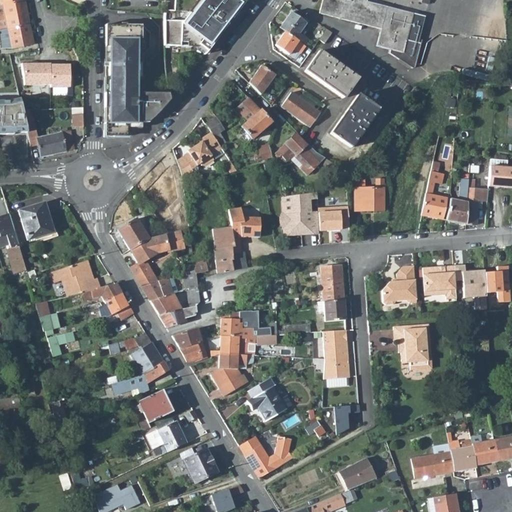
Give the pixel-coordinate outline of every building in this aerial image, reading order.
[(8,28),(29,24),(23,0),(0,0),(0,2),(1,6),(3,6),(8,28)] [(182,21),(163,21),(163,28),(163,35),(164,43),(167,43),(167,46),(179,46),(179,41),(186,41),(186,46),(196,46),(199,42),(208,49),(228,24),(226,19),(230,15),(233,17),(246,0),(195,0),(186,11),(188,12),(182,21)] [(320,0),(317,13),(380,30),(376,46),(390,51),(389,54),(411,68),(414,66),(420,43),(417,41),(422,21),(434,24),(440,0),(427,0),(423,17),(367,3),(367,0),(320,0)] [(305,24),(289,13),(279,28),(284,32),(294,39),(305,24)] [(11,49),(32,44),(29,24),(8,28),(10,43),(2,43),(2,48),(11,49)] [(105,46),(105,58),(109,58),(109,46),(120,46),(120,39),(140,39),(141,24),(105,24),(105,38),(105,46)] [(0,34),(2,43),(10,43),(8,28),(3,29),(0,30),(0,29),(0,34)] [(318,40),(324,44),(332,33),(326,30),(318,40)] [(275,46),(288,55),(298,42),(294,39),(284,32),(275,46)] [(104,122),(104,136),(116,137),(116,133),(127,133),(127,128),(127,124),(146,123),(151,120),(170,98),(170,96),(169,93),(135,92),(135,77),(136,62),(140,62),(140,39),(120,39),(120,46),(109,46),(109,58),(105,58),(105,65),(109,65),(109,76),(109,92),(105,92),(104,107),(109,107),(109,122),(104,122)] [(196,46),(205,53),(208,49),(199,42),(196,46)] [(66,56),(66,49),(54,49),(53,49),(53,57),(66,56)] [(318,53),(304,72),(334,93),(342,99),(349,88),(356,79),(318,53)] [(51,85),(51,63),(22,63),(24,86),(38,85),(51,85)] [(71,85),(71,63),(51,63),(51,85),(71,85)] [(248,83),(259,94),(274,75),(260,66),(248,83)] [(319,113),(290,93),(280,107),(309,127),(312,123),(319,113)] [(376,110),(356,96),(329,134),(349,148),(376,110)] [(270,123),(259,110),(258,109),(247,97),(235,108),(246,121),(240,127),(250,139),(270,123)] [(9,100),(0,100),(0,135),(13,135),(13,133),(27,132),(24,120),(22,111),(19,98),(9,100)] [(37,137),(33,119),(30,119),(29,111),(22,111),(24,120),(27,132),(28,139),(30,146),(37,145),(40,157),(73,150),(69,131),(37,137)] [(80,127),(80,130),(83,130),(83,116),(72,115),(73,127),(80,127)] [(215,117),(205,124),(211,133),(213,137),(220,146),(226,142),(219,133),(224,130),(215,117)] [(213,137),(211,133),(199,141),(201,143),(193,148),(192,152),(189,154),(183,158),(191,170),(197,166),(200,164),(202,166),(205,167),(214,161),(211,156),(222,149),(220,146),(213,137)] [(300,139),(295,134),(275,154),(278,157),(279,155),(285,161),(290,159),(293,157),(302,165),(299,168),(306,176),(319,163),(303,147),(305,145),(300,139)] [(271,156),(268,144),(258,147),(260,154),(254,156),(255,156),(256,160),(271,156)] [(319,163),(322,160),(316,153),(306,144),(305,145),(303,147),(319,163)] [(302,165),(293,157),(290,159),(299,168),(302,165)] [(183,158),(176,162),(180,173),(181,175),(195,176),(191,170),(183,158)] [(490,158),(489,166),(506,167),(506,160),(490,158)] [(230,161),(224,164),(231,173),(237,171),(230,161)] [(488,186),(511,187),(511,167),(506,167),(489,166),(488,186)] [(421,215),(442,219),(447,198),(430,194),(432,186),(437,187),(439,181),(434,180),(436,173),(430,171),(428,180),(421,215)] [(364,188),(364,179),(354,179),(354,210),(383,210),(383,179),(376,179),(375,188),(364,188)] [(465,224),(476,224),(477,201),(483,201),(483,189),(474,188),(475,180),(468,179),(467,192),(466,201),(466,202),(465,224)] [(287,234),(310,232),(309,212),(309,200),(317,199),(316,193),(287,196),(284,197),(287,234)] [(465,224),(466,202),(460,201),(450,199),(446,220),(465,224)] [(50,222),(43,203),(18,211),(26,241),(52,233),(49,222),(50,222)] [(230,226),(232,239),(238,238),(243,237),(258,235),(259,218),(241,217),(240,207),(227,209),(230,226)] [(309,212),(310,232),(319,232),(317,211),(309,212)] [(26,270),(8,215),(0,217),(0,246),(7,244),(9,248),(6,250),(13,274),(26,270)] [(135,219),(117,231),(129,250),(134,247),(147,239),(135,219)] [(213,249),(217,273),(231,271),(230,261),(231,261),(231,254),(230,246),(233,246),(232,239),(230,226),(210,229),(213,249)] [(129,268),(140,286),(158,280),(146,260),(157,253),(168,250),(168,251),(183,247),(178,230),(147,239),(134,247),(136,251),(131,253),(137,263),(129,268)] [(230,246),(231,254),(240,252),(238,238),(232,239),(233,246),(230,246)] [(247,267),(244,252),(240,252),(231,254),(231,261),(230,261),(231,271),(232,271),(247,267)] [(56,282),(66,279),(72,295),(95,289),(102,287),(98,277),(95,278),(88,260),(53,271),(56,282)] [(207,271),(205,260),(192,263),(193,264),(194,271),(195,271),(195,273),(207,271)] [(193,264),(183,267),(184,272),(194,271),(193,264)] [(463,289),(473,288),(473,292),(486,291),(485,287),(491,287),(491,288),(501,287),(501,284),(501,283),(500,281),(500,279),(498,277),(496,275),(494,274),(492,274),(491,273),(490,268),(474,269),(473,264),(461,265),(463,289)] [(415,302),(413,265),(401,266),(395,273),(396,281),(388,282),(381,291),(382,302),(385,304),(392,304),(395,301),(405,300),(409,303),(415,302)] [(343,300),(340,266),(319,267),(322,301),(343,300)] [(455,298),(453,266),(422,268),(424,296),(446,294),(446,299),(455,298)] [(182,273),(185,289),(188,288),(189,291),(197,289),(196,283),(196,279),(195,273),(195,271),(194,271),(184,272),(182,273)] [(207,271),(195,273),(196,279),(203,277),(208,276),(207,271)] [(149,301),(163,298),(170,295),(173,294),(178,292),(173,276),(158,280),(140,286),(149,301)] [(70,295),(72,303),(101,296),(111,315),(116,312),(127,306),(121,293),(120,290),(115,283),(112,285),(102,287),(95,289),(72,295),(70,295)] [(486,298),(496,292),(501,287),(491,288),(491,287),(485,287),(486,291),(473,292),(473,288),(463,289),(463,293),(474,298),(474,299),(476,300),(476,301),(484,301),(485,300),(486,299),(486,298)] [(189,291),(187,291),(189,308),(195,307),(200,302),(197,289),(189,291)] [(170,295),(178,311),(181,310),(173,294),(170,295)] [(149,301),(159,315),(178,311),(170,295),(163,298),(149,301)] [(344,320),(343,300),(322,301),(316,302),(317,311),(323,311),(324,321),(344,320)] [(127,306),(116,312),(111,315),(115,321),(118,319),(118,318),(119,318),(120,320),(133,313),(129,305),(127,306)] [(91,306),(82,308),(85,321),(95,319),(91,306)] [(178,311),(159,315),(166,327),(184,321),(184,320),(193,317),(196,313),(195,307),(189,308),(181,310),(178,311)] [(244,311),(221,316),(221,319),(238,320),(238,323),(246,322),(245,319),(244,311)] [(55,329),(51,316),(39,319),(43,332),(44,331),(55,329)] [(219,337),(233,337),(245,338),(244,344),(255,344),(255,338),(252,338),(252,328),(249,328),(249,321),(246,322),(238,323),(238,320),(221,319),(220,328),(219,337)] [(249,321),(249,328),(252,328),(252,338),(255,338),(255,344),(256,344),(256,336),(258,336),(257,321),(252,321),(249,321)] [(276,335),(276,322),(269,323),(269,326),(262,327),(262,336),(263,336),(272,335),(276,335)] [(419,333),(429,332),(429,324),(419,325),(419,333)] [(284,334),(309,332),(308,325),(283,327),(284,334)] [(419,325),(394,326),(394,341),(398,341),(398,351),(400,351),(401,363),(409,363),(411,365),(420,366),(423,363),(431,363),(429,332),(419,333),(419,325)] [(180,349),(202,342),(197,328),(172,336),(180,349)] [(348,378),(345,330),(334,331),(322,332),(324,359),(323,365),(323,379),(348,378)] [(142,375),(163,362),(147,335),(107,345),(110,354),(119,352),(118,349),(124,347),(126,349),(137,345),(140,349),(130,355),(142,375)] [(262,344),(273,343),(272,335),(263,336),(262,336),(258,336),(256,336),(256,344),(262,344)] [(219,337),(219,352),(214,352),(214,355),(218,355),(236,355),(237,345),(243,346),(244,346),(243,352),(262,351),(262,344),(256,344),(255,344),(244,344),(245,338),(233,337),(219,337)] [(198,361),(207,357),(202,342),(180,349),(187,362),(197,359),(198,361)] [(61,355),(59,346),(50,349),(52,357),(61,355)] [(42,349),(32,352),(34,362),(35,362),(45,359),(42,349)] [(218,355),(218,367),(209,373),(223,396),(247,381),(243,372),(240,374),(236,366),(246,366),(246,364),(251,363),(253,362),(254,360),(254,355),(243,355),(236,355),(218,355)] [(168,369),(163,362),(142,375),(141,375),(116,382),(119,390),(129,387),(128,384),(134,382),(136,386),(138,385),(140,390),(149,387),(147,382),(168,369)] [(20,396),(34,394),(35,377),(27,377),(26,388),(11,392),(12,397),(20,396)] [(273,384),(269,377),(247,391),(251,397),(246,401),(252,409),(256,406),(266,421),(281,411),(275,403),(280,400),(271,386),(273,384)] [(171,412),(160,390),(137,401),(148,423),(171,412)] [(8,414),(22,412),(20,396),(12,397),(6,398),(8,414)] [(280,400),(275,403),(281,411),(285,408),(291,404),(286,396),(280,400)] [(6,398),(0,399),(0,415),(8,414),(6,398)] [(358,412),(357,405),(345,406),(346,413),(358,412)] [(346,413),(345,406),(334,407),(336,435),(347,429),(346,413)] [(193,409),(185,415),(189,422),(198,417),(193,409)] [(311,429),(318,424),(316,421),(314,409),(310,409),(311,424),(309,425),(311,429)] [(168,452),(186,444),(175,421),(146,435),(153,448),(164,443),(165,446),(168,452)] [(319,426),(318,424),(311,429),(306,432),(309,438),(315,434),(319,441),(326,436),(320,426),(319,426)] [(469,436),(470,439),(474,465),(496,461),(493,439),(488,440),(487,433),(469,436)] [(496,461),(511,458),(511,435),(493,439),(496,461)] [(239,446),(244,454),(260,444),(255,436),(239,446)] [(268,455),(260,444),(244,454),(258,478),(292,459),(293,459),(288,450),(291,439),(277,436),(274,452),(268,455)] [(474,465),(470,439),(447,443),(451,471),(475,467),(474,465)] [(183,460),(206,449),(203,442),(180,453),(183,460)] [(409,458),(413,477),(451,471),(447,443),(432,446),(428,449),(428,455),(409,458)] [(183,460),(195,483),(217,472),(206,449),(183,460)] [(359,462),(331,474),(339,493),(340,493),(367,481),(359,462)] [(84,493),(77,470),(69,473),(77,496),(84,493)] [(64,489),(71,487),(67,473),(60,475),(64,489)] [(140,503),(132,484),(120,489),(118,484),(93,493),(100,511),(103,511),(124,504),(126,508),(140,503)] [(230,496),(244,491),(239,484),(227,489),(230,496)] [(230,496),(227,489),(212,494),(215,502),(230,496)] [(344,503),(340,493),(339,493),(294,511),(323,511),(344,503)] [(457,511),(454,493),(427,498),(429,511),(457,511)]
